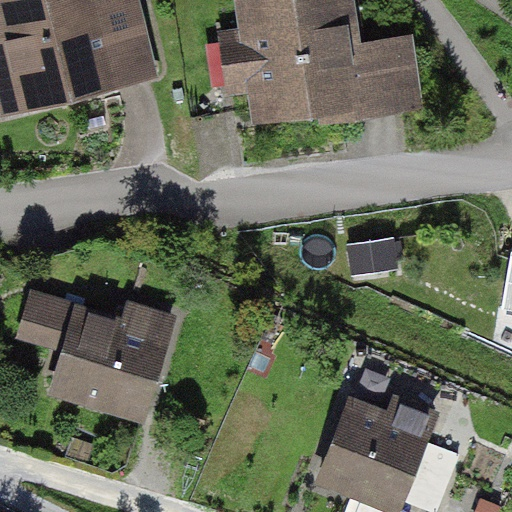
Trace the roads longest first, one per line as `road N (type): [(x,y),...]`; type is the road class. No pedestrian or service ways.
road 1 (residential): [(0,214),(109,201),(259,202),(511,166)]
road 2 (residential): [(0,463),(164,511)]
road 3 (track): [(425,0),(511,116)]
